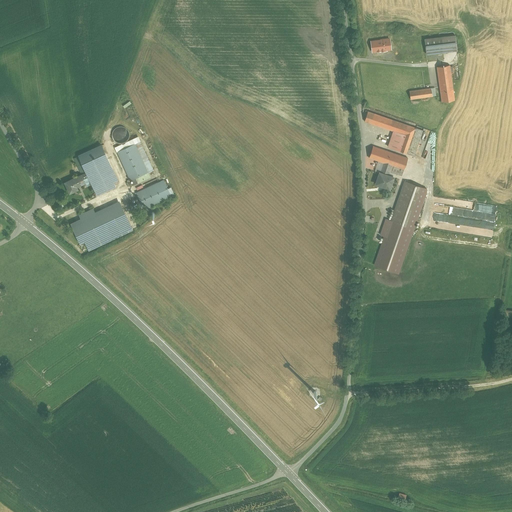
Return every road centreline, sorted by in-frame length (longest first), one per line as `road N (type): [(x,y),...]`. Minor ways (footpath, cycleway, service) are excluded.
road 1 (unclassified): [(351,61),(363,205),(348,385),(336,425),(286,471)]
road 2 (secondary): [(286,471),(145,329),(24,223)]
road 3 (track): [(346,395),(511,379)]
